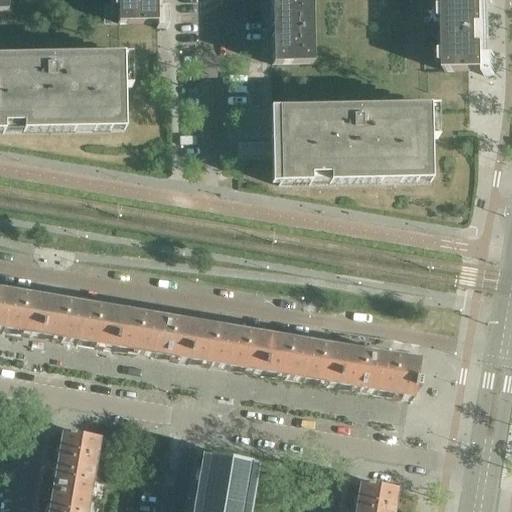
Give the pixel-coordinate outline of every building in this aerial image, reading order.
[(116,0),(117,25),(153,25),(156,25),(156,29),(167,29),(167,28),(166,28),(166,10),(167,10),(159,10),(157,10),(156,0),(116,0)] [(312,65),(310,0),(292,0),(271,0),(272,66),(312,65)] [(443,0),(445,73),(485,73),(484,47),(476,48),(476,27),(484,27),(483,0),(443,0)] [(0,135),(124,133),(123,89),(131,89),(130,56),(0,59),(0,135)] [(430,184),(429,140),(437,140),(436,108),(428,108),(276,111),(268,111),(270,188),(430,184)] [(0,333),(113,353),(120,314),(0,293),(0,333)] [(417,364),(120,314),(113,353),(411,404),(413,393),(417,394),(419,385),(414,384),(417,364)] [(88,501),(99,441),(61,435),(51,494),(88,501)] [(240,511),(248,467),(209,460),(199,511),(240,511)] [(392,511),(396,492),(359,485),(354,511),(392,511)] [(86,511),(88,501),(51,494),(47,511),(86,511)]
